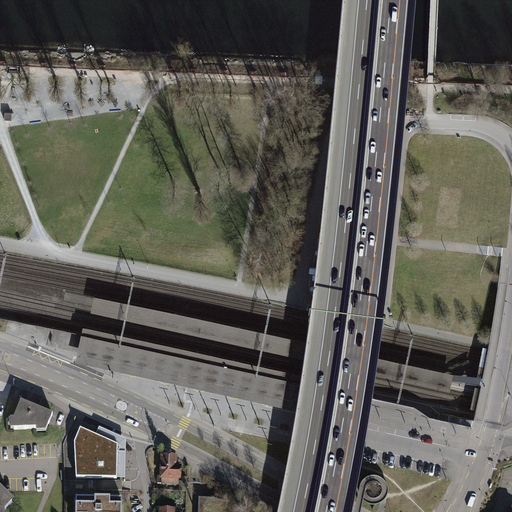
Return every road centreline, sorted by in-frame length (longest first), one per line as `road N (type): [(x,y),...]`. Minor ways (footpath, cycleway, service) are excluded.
road 1 (motorway): [(365,0),(337,281),(300,511)]
road 2 (motorway): [(332,511),(367,292),(397,0)]
road 3 (track): [(0,66),(430,89)]
road 4 (unclassified): [(511,145),(481,125),(326,112),(295,302)]
road 5 (residential): [(0,244),(295,302)]
road 6 (secondary): [(306,502),(289,479),(185,423),(152,419)]
road 7 (secondary): [(152,419),(174,443),(281,499),(306,502)]
road 8 (secondary): [(152,419),(0,355)]
road 9 (track): [(373,319),(511,349)]
